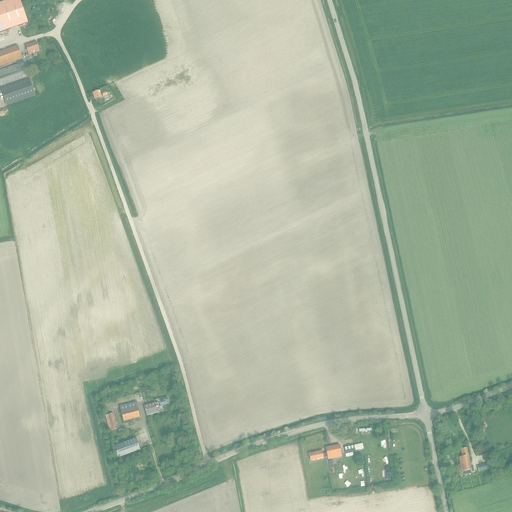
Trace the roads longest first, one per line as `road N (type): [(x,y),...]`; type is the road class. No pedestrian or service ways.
road 1 (unclassified): [(424,413),(356,84),(329,0)]
road 2 (unclassified): [(91,511),(296,430),(424,413)]
